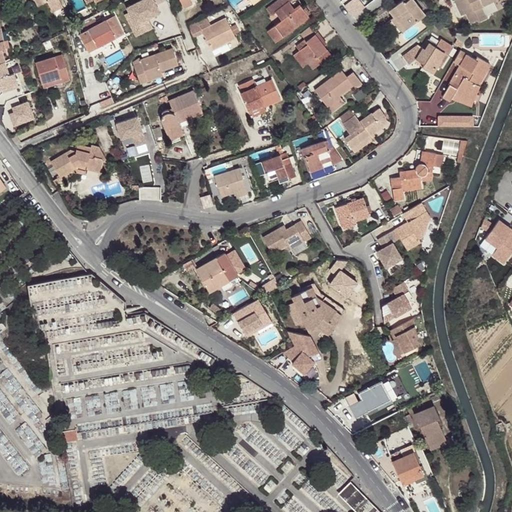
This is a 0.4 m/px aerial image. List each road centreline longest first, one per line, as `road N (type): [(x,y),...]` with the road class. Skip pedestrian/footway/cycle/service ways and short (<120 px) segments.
road 1 (residential): [(90,251),(126,213),(236,220),(377,162),(404,132),(403,101),(346,27)]
road 2 (residential): [(397,511),(296,399),(121,281),(90,251)]
road 3 (residential): [(90,251),(0,140)]
